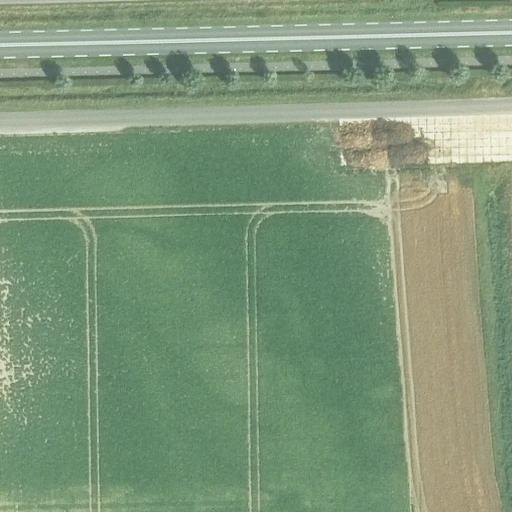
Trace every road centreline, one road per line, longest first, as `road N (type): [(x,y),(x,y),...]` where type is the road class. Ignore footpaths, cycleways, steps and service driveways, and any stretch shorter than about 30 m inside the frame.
road 1 (unclassified): [(0,123),(511,107)]
road 2 (primary): [(0,45),(511,32)]
